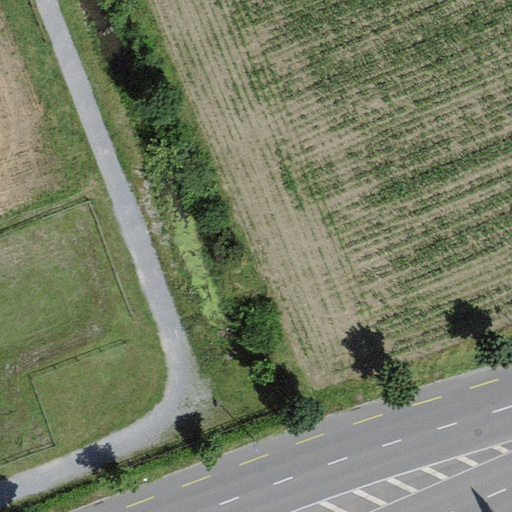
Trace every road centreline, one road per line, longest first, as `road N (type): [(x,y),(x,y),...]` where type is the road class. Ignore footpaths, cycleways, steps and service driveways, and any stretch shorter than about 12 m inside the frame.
road 1 (track): [(44,0),(185,376),(169,417),(139,440),(0,493)]
road 2 (secondary): [(336,511),(511,444)]
